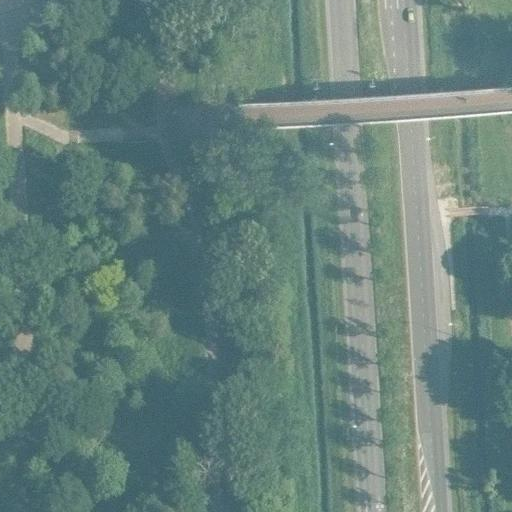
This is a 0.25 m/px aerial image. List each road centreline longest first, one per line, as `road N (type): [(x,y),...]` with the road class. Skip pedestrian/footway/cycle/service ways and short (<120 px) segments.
road 1 (secondary): [(445,511),(408,0)]
road 2 (secondary): [(343,0),(374,511)]
